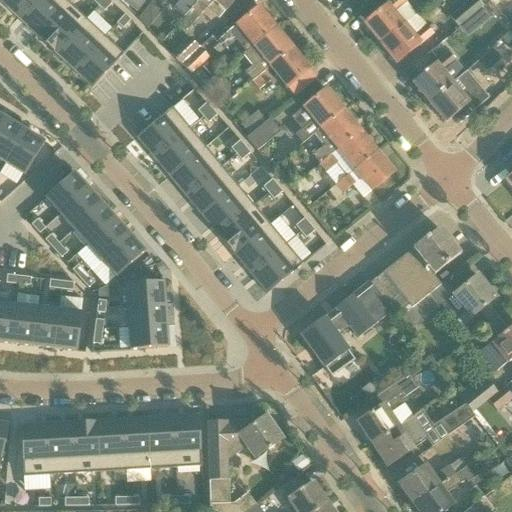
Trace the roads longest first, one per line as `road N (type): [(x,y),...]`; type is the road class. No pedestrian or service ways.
road 1 (residential): [(255,337),(68,122),(0,58)]
road 2 (residential): [(282,382),(0,386)]
road 3 (residential): [(255,337),(446,181)]
road 4 (residential): [(446,181),(293,0)]
road 5 (residential): [(370,511),(282,382)]
